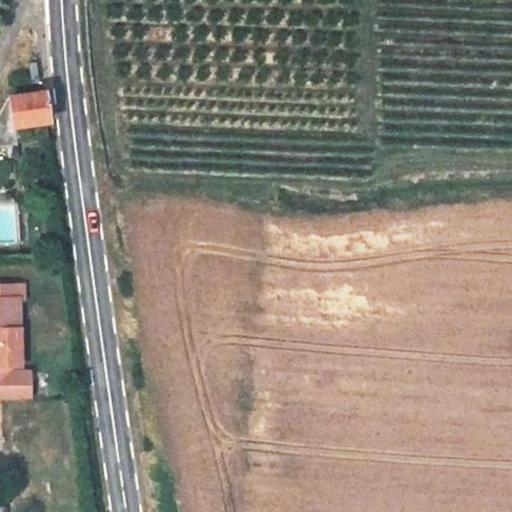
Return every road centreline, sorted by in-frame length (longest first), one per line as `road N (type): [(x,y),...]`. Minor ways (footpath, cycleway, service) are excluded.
road 1 (secondary): [(127,511),(87,236)]
road 2 (secondary): [(65,0),(87,236)]
